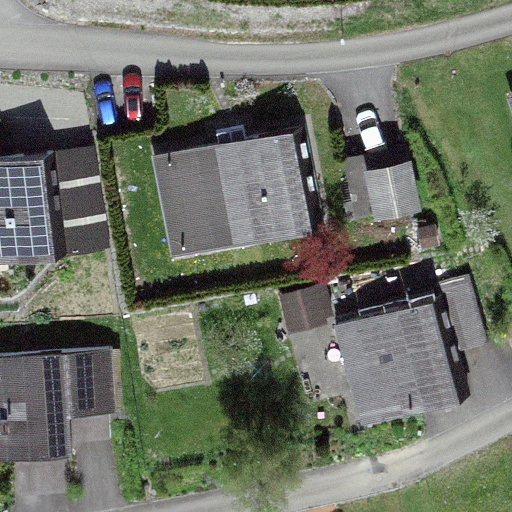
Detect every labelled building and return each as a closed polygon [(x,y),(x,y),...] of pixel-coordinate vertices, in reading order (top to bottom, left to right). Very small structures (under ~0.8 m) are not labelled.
[(207,196),(216,241),(326,218),(304,115),(245,127),(243,119),(215,125),(217,133),(162,145),(174,203),(207,196)] [(55,141),(0,147),(0,254),(67,246),(55,141)] [(404,142),(348,152),(359,209),(415,198),(404,142)] [(360,416),(470,387),(459,344),(494,335),(476,267),(432,279),(435,287),(333,315),(360,416)] [(333,310),(324,277),(278,289),(288,329),(328,318),(327,312),(333,310)] [(113,342),(0,347),(0,449),(71,447),(69,402),(116,400),(113,342)]
